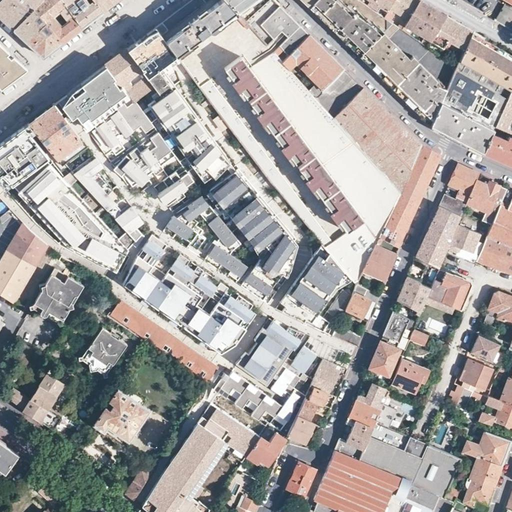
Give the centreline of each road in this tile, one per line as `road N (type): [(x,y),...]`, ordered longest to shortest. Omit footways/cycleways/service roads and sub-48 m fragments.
road 1 (residential): [(454,149),(326,450),(320,458),(294,452),(263,511)]
road 2 (residential): [(454,149),(416,123),(290,0)]
road 3 (residential): [(485,276),(422,431)]
road 4 (secondary): [(0,413),(128,511)]
